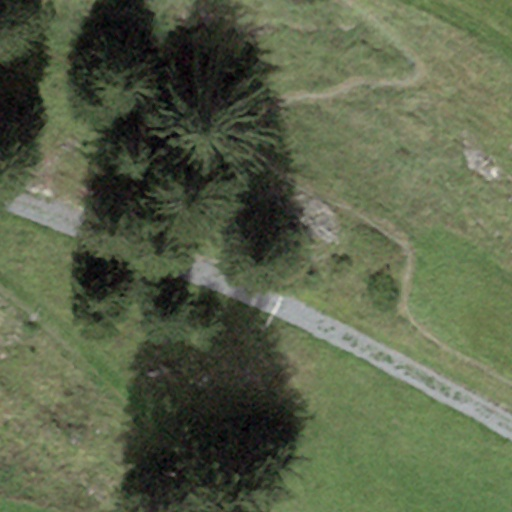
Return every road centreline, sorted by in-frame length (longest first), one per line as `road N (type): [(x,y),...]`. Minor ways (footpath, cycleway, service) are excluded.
road 1 (track): [(0,187),(288,308),(511,426)]
road 2 (track): [(0,265),(133,377),(238,511)]
